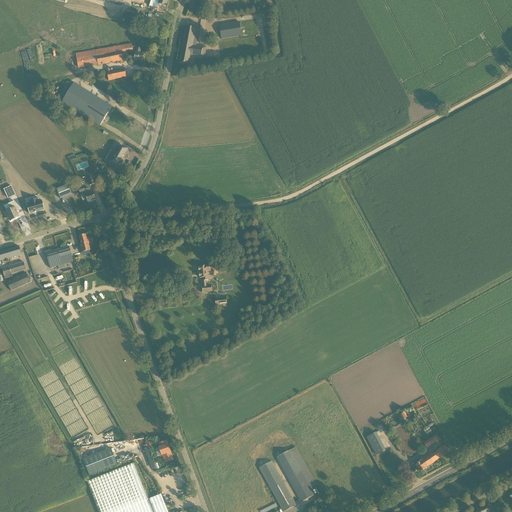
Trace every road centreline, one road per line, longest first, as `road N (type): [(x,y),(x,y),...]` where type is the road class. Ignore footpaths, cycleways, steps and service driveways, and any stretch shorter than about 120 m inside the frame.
road 1 (track): [(117,202),(133,214),(160,216),(276,204),(511,78)]
road 2 (unclassified): [(205,511),(96,217)]
road 3 (unclassified): [(96,217),(144,166),(182,0)]
road 4 (primary): [(377,511),(511,436)]
